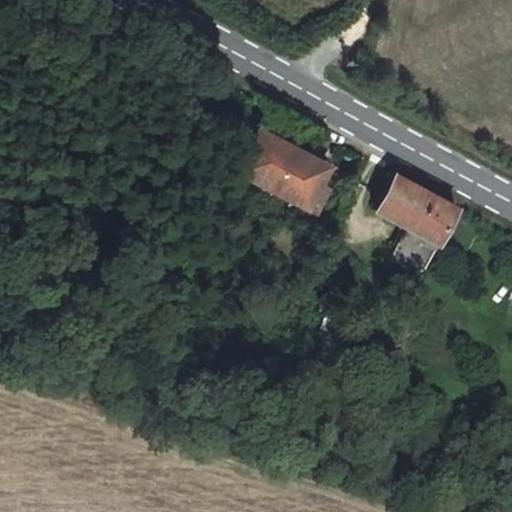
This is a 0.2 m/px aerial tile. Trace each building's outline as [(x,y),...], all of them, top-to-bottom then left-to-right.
[(294,129),(271,116),(268,121),(291,134),(294,129)] [(329,166),(257,128),(234,171),(305,208),(305,209),(320,182),(329,166)] [(455,207),(392,173),(373,209),(405,226),(391,251),(422,269),(455,207)] [(329,187),(320,182),(305,209),(314,213),(329,187)] [(345,341),(350,325),(327,317),(321,333),(345,341)]
